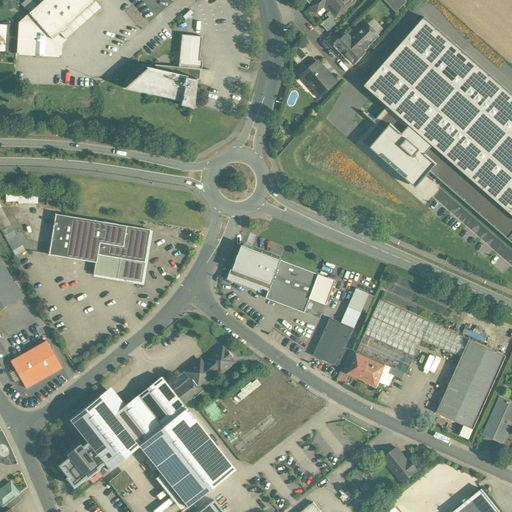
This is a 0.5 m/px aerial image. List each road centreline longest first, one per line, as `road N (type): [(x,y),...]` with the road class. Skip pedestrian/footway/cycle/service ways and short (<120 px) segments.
road 1 (residential): [(511,475),(343,399),(189,289)]
road 2 (tertiary): [(260,194),(511,307)]
road 3 (residential): [(189,289),(18,435)]
road 4 (tertiary): [(217,162),(184,167),(89,148),(0,143)]
road 5 (tertiary): [(0,161),(90,166),(210,190)]
road 6 (residential): [(265,0),(272,61),(245,156)]
